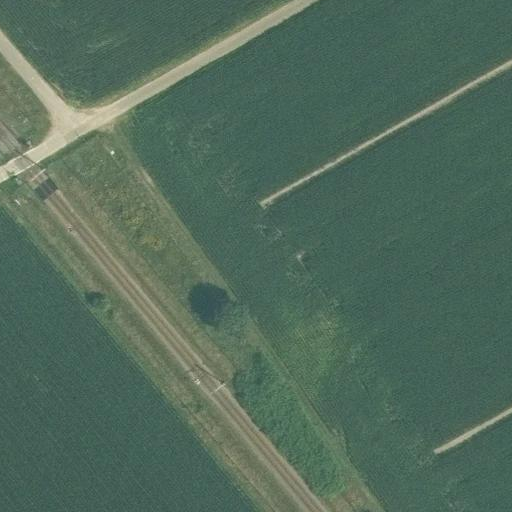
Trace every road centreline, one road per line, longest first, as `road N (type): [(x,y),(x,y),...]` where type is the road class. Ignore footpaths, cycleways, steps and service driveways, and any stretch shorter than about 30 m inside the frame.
road 1 (track): [(100,118),(379,511)]
road 2 (unclassified): [(306,0),(74,130)]
